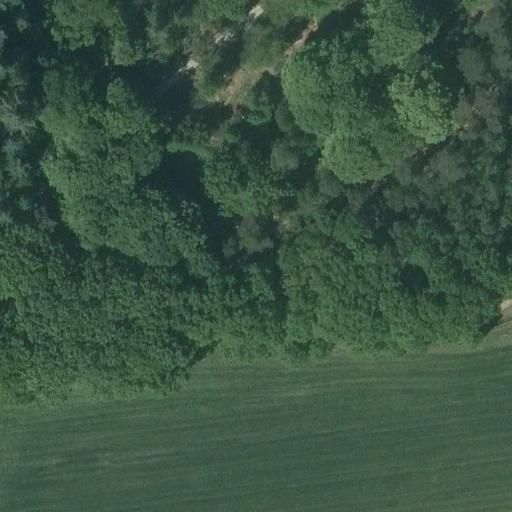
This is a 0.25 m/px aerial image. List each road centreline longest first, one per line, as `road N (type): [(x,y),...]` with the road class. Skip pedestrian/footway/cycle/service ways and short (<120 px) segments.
road 1 (track): [(0,304),(293,322),(474,312),(511,295)]
road 2 (track): [(0,304),(42,203),(47,155),(78,124),(95,64),(138,0)]
